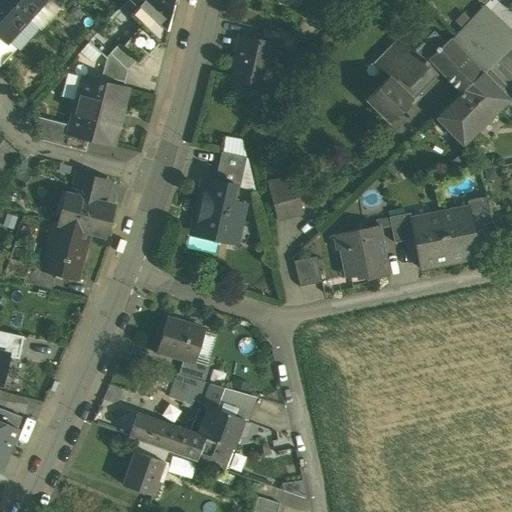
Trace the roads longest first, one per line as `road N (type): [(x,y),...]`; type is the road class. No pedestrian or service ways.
road 1 (residential): [(274,318),(511,272)]
road 2 (residential): [(274,318),(316,511)]
road 3 (tertiary): [(159,182),(206,0)]
road 4 (residential): [(159,182),(29,145),(13,116)]
road 5 (tertiary): [(64,417),(126,274)]
road 6 (residential): [(126,274),(274,318)]
